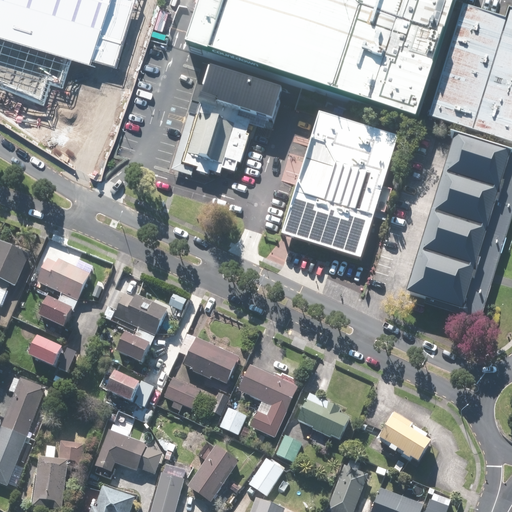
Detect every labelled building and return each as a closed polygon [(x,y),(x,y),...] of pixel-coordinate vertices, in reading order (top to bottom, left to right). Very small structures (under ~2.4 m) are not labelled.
[(0,0),(0,86),(37,102),(52,52),(110,68),(130,0),(0,0)] [(204,0),(186,56),(417,131),(459,2),(459,0),(204,0)] [(431,122),(511,144),(511,12),(508,12),(505,22),(462,10),(431,122)] [(239,114),(192,100),(172,168),(218,182),(221,170),(238,175),(254,124),(238,119),(239,114)] [(277,239),(361,264),(399,141),(315,115),(277,239)] [(405,298),(480,320),(511,213),(511,160),(452,142),(405,298)] [(30,257),(0,244),(0,280),(11,285),(18,288),(30,257)] [(57,265),(49,262),(39,283),(63,295),(78,302),(91,276),(59,261),(57,265)] [(11,285),(0,280),(0,306),(2,307),(11,285)] [(116,312),(119,313),(116,319),(156,337),(167,312),(136,298),(135,301),(116,292),(104,319),(111,322),(116,312)] [(78,302),(63,295),(58,306),(49,301),(40,320),(64,331),(78,302)] [(142,367),(155,339),(139,331),(135,341),(125,336),(116,355),(142,367)] [(187,337),(179,354),(188,358),(184,367),(226,388),(239,361),(187,337)] [(63,351),(38,341),(30,360),(55,371),(63,351)] [(239,393),(262,404),(251,429),(275,440),(289,410),(298,390),(250,368),(239,393)] [(140,386),(116,375),(106,395),(130,407),(140,386)] [(201,393),(171,380),(163,400),(192,413),(201,393)] [(0,484),(6,488),(46,392),(22,382),(0,434),(0,484)] [(133,416),(138,418),(142,408),(145,410),(154,389),(145,384),(135,406),(137,406),(133,416)] [(340,443),(350,420),(338,415),(340,410),(328,405),(326,410),(306,402),(296,425),(340,443)] [(247,419),(228,410),(219,429),(238,438),(247,419)] [(413,428),(393,415),(377,440),(417,466),(430,445),(410,433),(413,428)] [(113,475),(116,466),(138,474),(139,472),(155,478),(164,455),(128,440),(136,422),(125,418),(121,427),(115,425),(111,434),(109,433),(95,468),(113,475)] [(303,446),(285,438),(276,457),(294,465),(303,446)] [(84,445),(60,444),(59,463),(83,464),(84,445)] [(202,459),(206,462),(188,489),(211,505),(238,465),(222,454),(211,446),(202,459)] [(285,473),(266,460),(248,484),(267,498),(285,473)] [(64,511),(69,464),(40,461),(35,511),(64,511)] [(354,511),(368,476),(344,467),(326,511),(354,511)] [(176,511),(188,475),(165,468),(151,511),(176,511)] [(132,511),(137,499),(102,485),(91,511),(132,511)] [(404,496),(403,500),(382,492),(374,511),(420,511),(423,507),(415,505),(417,500),(404,496)] [(448,511),(450,508),(429,500),(424,511),(448,511)] [(283,511),(259,501),(254,511),(283,511)]
